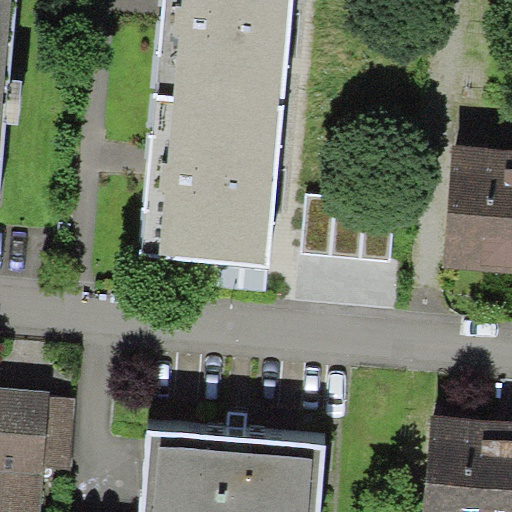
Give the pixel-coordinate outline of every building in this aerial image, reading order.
[(0,0),(0,202),(3,203),(22,0),(0,0)] [(303,0),(187,0),(168,244),(283,254),(303,0)] [(511,143),(458,139),(448,259),(511,264),(511,143)] [(54,390),(0,385),(0,458),(47,463),(54,390)] [(318,511),(329,425),(145,404),(134,511),(318,511)] [(511,511),(511,412),(428,407),(417,511),(511,511)]
